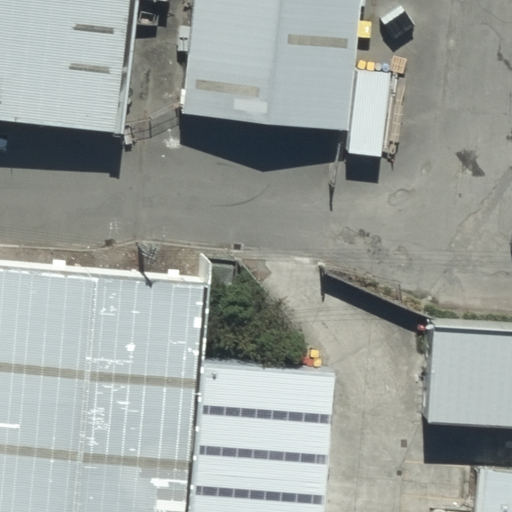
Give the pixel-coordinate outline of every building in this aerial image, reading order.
[(101,0),(0,0),(0,72),(94,82),(101,0)] [(332,0),(180,0),(174,71),(325,85),(332,0)] [(0,511),(188,511),(208,270),(0,253),(0,511)] [(511,285),(403,275),(393,378),(511,388),(511,285)] [(211,370),(195,511),(352,511),(364,385),(211,370)] [(511,511),(511,433),(460,429),(452,511),(511,511)]
